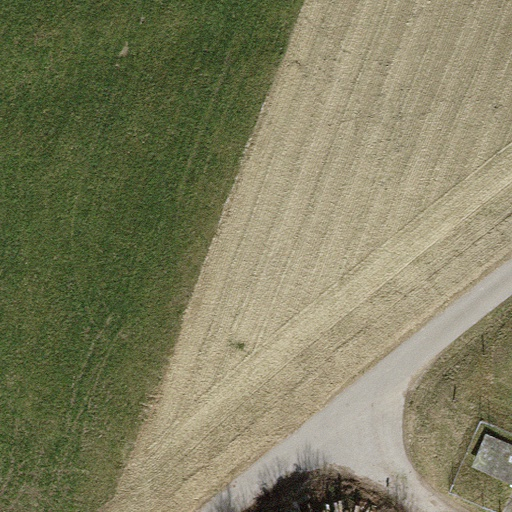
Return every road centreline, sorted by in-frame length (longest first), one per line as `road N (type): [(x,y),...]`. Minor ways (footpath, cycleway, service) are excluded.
road 1 (track): [(222,511),(511,276)]
road 2 (track): [(439,511),(415,499),(342,417)]
